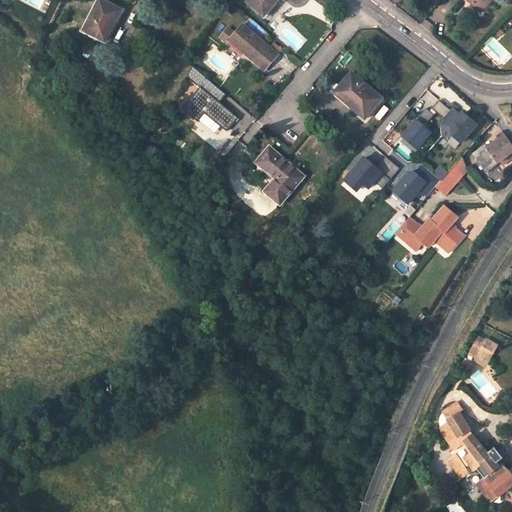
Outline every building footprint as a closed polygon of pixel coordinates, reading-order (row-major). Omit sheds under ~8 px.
[(101,0),(99,0),(84,31),(104,42),(115,21),(116,21),(121,10),(101,0)] [(284,0),(247,0),(247,1),(264,16),(278,0),(282,0),(283,1),(284,0)] [(466,0),(478,10),(486,0),(466,0)] [(486,0),(478,10),(481,12),(491,0),(486,0)] [(108,43),(118,22),(116,21),(115,21),(104,42),(108,43)] [(246,51),(243,54),(264,71),(278,53),(243,24),(236,33),(229,28),(221,38),(227,43),(229,42),(231,38),(246,51)] [(231,38),(229,42),(243,54),(246,51),(231,38)] [(383,99),(351,72),(335,92),(349,104),(347,106),(364,120),(383,99)] [(335,92),(333,94),(347,106),(349,104),(335,92)] [(434,108),(446,119),(438,128),(460,148),(479,127),(445,96),(434,108)] [(241,121),(227,109),(218,119),(226,125),(227,124),(234,129),(241,121)] [(420,118),(398,143),(412,156),(419,148),(421,150),(437,132),(420,118)] [(473,154),(486,172),(500,161),(511,153),(511,152),(511,144),(505,135),(488,149),(485,145),(473,154)] [(302,176),(269,148),(257,162),(277,179),(266,192),(280,203),(302,176)] [(462,158),(453,151),(433,174),(441,181),(462,158)] [(503,165),(511,158),(511,153),(500,161),(503,165)] [(361,192),(368,185),(373,190),(388,173),(368,155),(346,180),(361,192)] [(445,196),(467,171),(462,157),(462,158),(441,181),(435,187),(445,196)] [(427,181),(435,187),(441,181),(433,174),(427,181)] [(418,249),(422,244),(428,248),(434,241),(436,239),(450,251),(463,237),(450,226),(457,218),(445,207),(431,222),(429,220),(421,229),(411,220),(397,236),(408,245),(411,242),(418,249)] [(408,218),(395,234),(397,236),(411,220),(408,218)] [(436,239),(434,241),(448,254),(450,251),(436,239)] [(411,242),(408,245),(415,251),(418,249),(411,242)] [(487,339),(475,359),(481,364),(486,357),(488,358),(496,345),(487,339)] [(464,410),(458,401),(453,405),(459,414),(464,410)] [(484,479),(477,483),(483,490),(510,471),(492,458),(474,436),(459,414),(453,405),(441,412),(440,420),(440,426),(440,429),(455,453),(447,459),(461,478),(476,468),(481,464),(488,475),(484,479)] [(476,468),(484,479),(488,475),(481,464),(476,468)] [(511,472),(510,471),(483,490),(492,503),(493,502),(499,511),(506,507),(504,505),(507,503),(501,495),(511,486),(511,472)]
